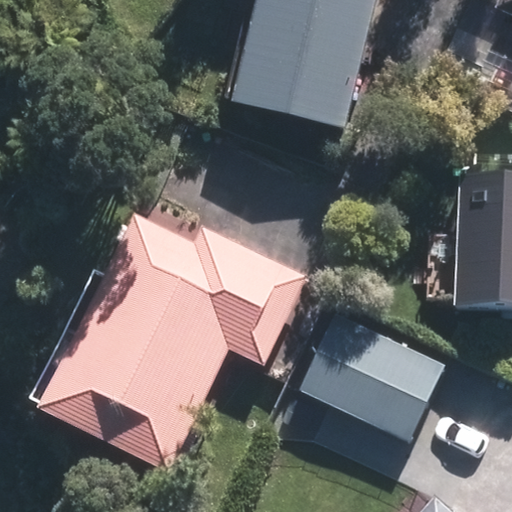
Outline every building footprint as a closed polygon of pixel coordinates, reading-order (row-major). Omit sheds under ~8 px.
[(338,130),(369,0),(246,0),(222,101),(338,130)] [(511,0),(491,0),(488,8),(511,19),(511,0)] [(474,101),(491,66),(450,44),(444,43),(428,80),(433,81),(474,101)] [(511,175),(451,173),(445,305),(511,306),(511,175)] [(126,212),(75,434),(159,476),(224,348),(257,364),(301,276),(197,223),(187,243),(126,212)] [(437,361),(332,312),(294,389),(401,440),(437,361)] [(446,511),(427,495),(410,511),(446,511)]
